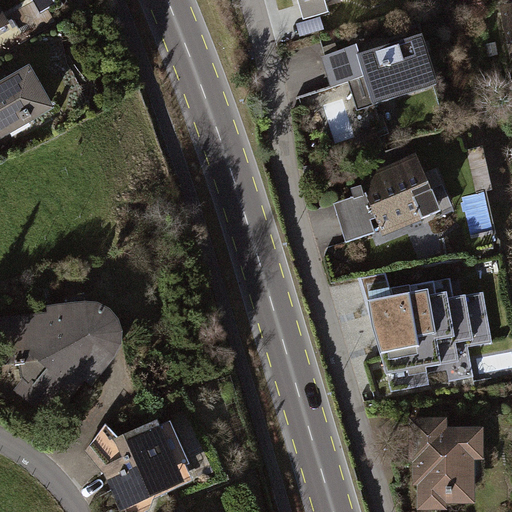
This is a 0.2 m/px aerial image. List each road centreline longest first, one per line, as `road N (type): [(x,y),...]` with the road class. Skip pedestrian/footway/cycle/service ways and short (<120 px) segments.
road 1 (secondary): [(167,0),(245,214),(333,511)]
road 2 (residential): [(247,0),(266,58),(285,179),(381,511)]
